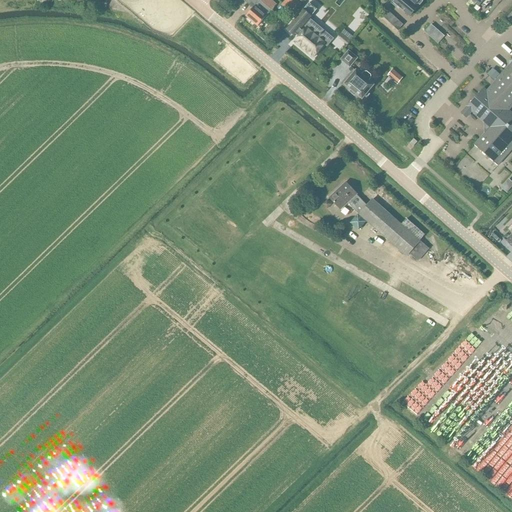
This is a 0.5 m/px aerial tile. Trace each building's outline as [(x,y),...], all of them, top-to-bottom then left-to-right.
[(105,12),(105,11),(106,0),(76,0),(76,6),(92,9),(92,10),(105,12)] [(245,0),(245,1),(249,5),(250,6),(253,8),(246,16),(258,27),(267,15),(272,10),(260,0),(259,0),(245,0)] [(271,0),(260,0),(272,10),(277,4),(271,0)] [(285,0),(281,4),(291,14),(294,12),(301,4),(296,0),(285,0)] [(390,0),(410,16),(418,8),(417,7),(423,0),(424,0),(423,0),(471,0),(479,6),(484,0),(390,0)] [(299,15),(287,29),(288,29),(294,34),(295,33),(299,37),(296,40),(294,42),(306,52),(313,58),(324,44),(327,46),(333,39),(310,19),(308,17),(302,12),(299,15)] [(430,24),(424,32),(438,44),(444,36),(430,24)] [(344,30),(342,33),(351,41),(354,38),(344,30)] [(350,67),(357,58),(348,51),(341,60),(350,67)] [(467,107),(462,113),(467,118),(472,112),(486,124),(487,132),(485,133),(475,145),(494,162),(498,166),(511,150),(511,137),(508,133),(511,128),(511,123),(507,119),(511,114),(511,113),(509,110),(511,106),(511,62),(501,75),(487,91),(483,88),(467,107)] [(362,75),(356,70),(345,84),(362,99),(374,85),(369,81),(371,78),(371,75),(367,72),(364,72),(362,75)] [(492,70),(486,77),(493,82),(498,75),(492,70)] [(395,87),(400,82),(389,73),(384,78),(395,87)] [(367,205),(358,195),(346,182),(329,198),(341,210),(348,203),(358,215),(406,257),(409,254),(418,261),(429,249),(421,241),(373,199),(367,205)]
